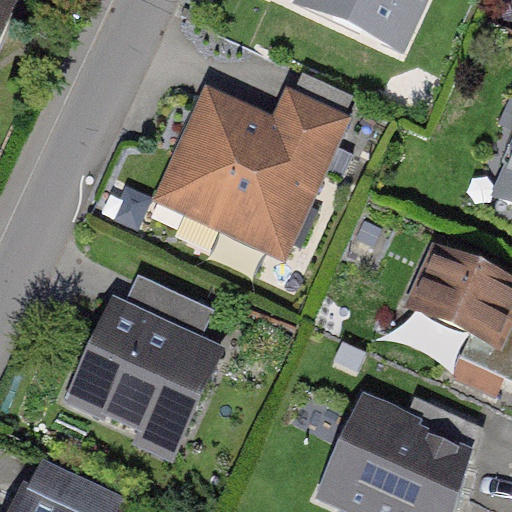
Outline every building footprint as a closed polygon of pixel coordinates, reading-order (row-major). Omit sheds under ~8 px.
[(438,0),(337,0),(423,37),(438,0)] [(0,82),(23,23),(0,14),(0,82)] [(211,101),(161,210),(291,270),(355,132),(288,101),(274,130),(211,101)] [(511,209),(511,169),(497,203),(511,209)] [(511,292),(438,259),(399,346),(511,396),(511,292)] [(229,353),(113,302),(63,417),(179,468),(229,353)] [(464,511),(488,458),(360,402),(315,506),(328,511),(464,511)] [(62,511),(23,495),(16,511),(62,511)]
